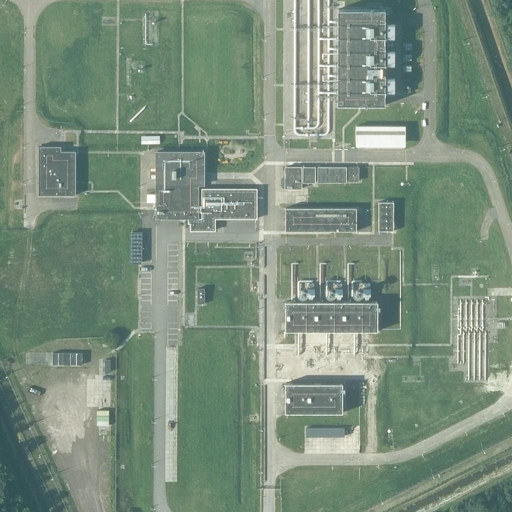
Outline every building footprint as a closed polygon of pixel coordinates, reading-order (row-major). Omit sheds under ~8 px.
[(337,10),(337,105),(385,105),(385,10),(337,10)] [(323,36),(312,37),(317,80),(327,79),(323,36)] [(356,126),(356,142),(405,142),(405,126),(356,126)] [(38,195),(76,195),(76,151),(61,151),(61,147),(39,146),(38,195)] [(199,151),(199,149),(156,148),(156,194),(147,194),(147,203),(156,203),(155,219),(197,219),(197,231),(216,231),(216,219),(257,219),(257,189),(199,188),(199,185),(205,185),(205,152),(199,151)] [(302,189),(302,167),(285,167),(284,189),(302,189)] [(316,183),(316,167),(303,167),(303,183),(316,183)] [(347,183),(347,167),(318,167),(318,183),(347,183)] [(349,181),(359,181),(359,167),(349,167),(349,181)] [(379,202),(379,231),(394,231),(394,202),(379,202)] [(285,231),(286,231),(357,231),(357,208),(285,208),(285,231)] [(131,264),(142,264),(142,231),(131,231),(131,264)] [(347,285),(346,292),(363,295),(364,287),(347,285)] [(285,331),(378,331),(378,302),(285,302),(285,331)] [(76,352),(38,350),(37,363),(76,364),(76,352)] [(37,363),(37,352),(21,351),(20,363),(37,363)] [(80,380),(80,392),(92,392),(92,380),(80,380)] [(285,383),(285,413),(343,413),(343,383),(285,383)] [(91,395),(80,395),(80,404),(92,404),(91,395)] [(94,445),(104,445),(103,426),(93,427),(94,445)]
